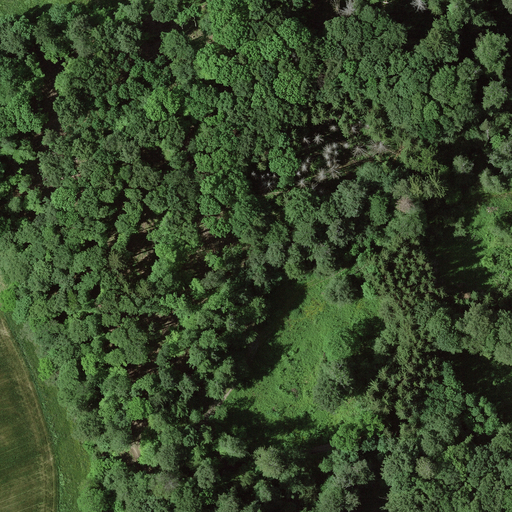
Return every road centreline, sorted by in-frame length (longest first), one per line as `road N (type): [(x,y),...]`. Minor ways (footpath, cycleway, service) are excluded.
road 1 (track): [(152,487),(290,299),(439,209),(511,188)]
road 2 (track): [(511,435),(432,430),(337,444),(238,464),(156,500)]
